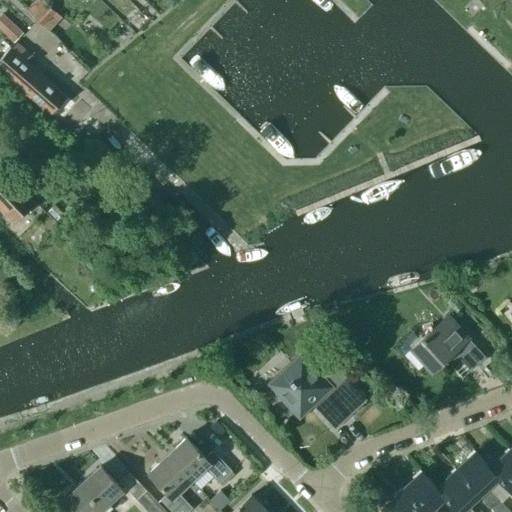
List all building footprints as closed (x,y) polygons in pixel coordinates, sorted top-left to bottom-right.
[(60,16),(43,0),(33,0),(25,9),(47,30),(60,16)] [(22,32),(8,19),(0,28),(13,41),(22,32)] [(10,48),(9,47),(0,57),(0,72),(49,116),(65,97),(26,62),(31,56),(16,42),(10,48)] [(0,165),(0,208),(13,222),(33,203),(28,197),(30,196),(0,165)] [(469,372),(483,359),(466,340),(467,339),(447,316),(410,349),(431,372),(452,353),(469,372)] [(334,431),(366,401),(335,369),(322,381),(300,358),(269,387),(298,418),(310,406),(334,431)] [(166,455),(191,481),(204,469),(218,484),(231,472),(211,451),(203,459),(184,438),(166,455)] [(489,469),(497,477),(511,493),(511,453),(509,450),(490,468),(489,469)] [(486,487),(497,477),(489,469),(490,468),(474,452),(455,470),(479,495),(478,495),(490,508),(499,500),(486,487)] [(177,494),(191,481),(166,455),(147,472),(166,493),(159,499),(170,511),(187,511),(191,509),(177,494)] [(80,487),(103,511),(109,511),(112,510),(107,504),(121,491),(101,468),(80,487)] [(444,498),(457,511),(472,511),(467,506),(478,495),(479,495),(455,470),(436,487),(435,488),(444,498)] [(437,511),(433,508),(444,498),(435,488),(436,487),(421,472),(401,490),(421,511),(437,511)] [(116,482),(127,500),(143,491),(133,473),(116,482)] [(209,477),(185,497),(194,508),(219,488),(209,477)] [(103,511),(80,487),(61,504),(68,511),(103,511)] [(220,509),(231,499),(221,489),(211,498),(220,509)] [(421,511),(401,490),(382,508),(385,511),(421,511)] [(144,511),(163,511),(146,493),(136,502),(144,511)] [(264,511),(250,496),(233,511),(264,511)]
